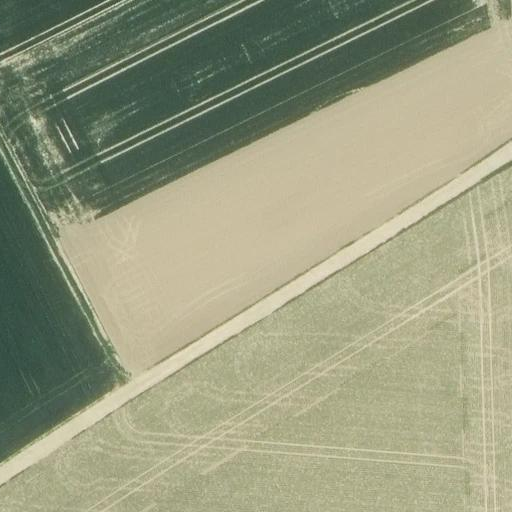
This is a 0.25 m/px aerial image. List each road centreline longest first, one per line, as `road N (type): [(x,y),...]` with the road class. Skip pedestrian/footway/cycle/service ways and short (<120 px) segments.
road 1 (track): [(511,158),(0,482)]
road 2 (track): [(137,389),(0,128)]
